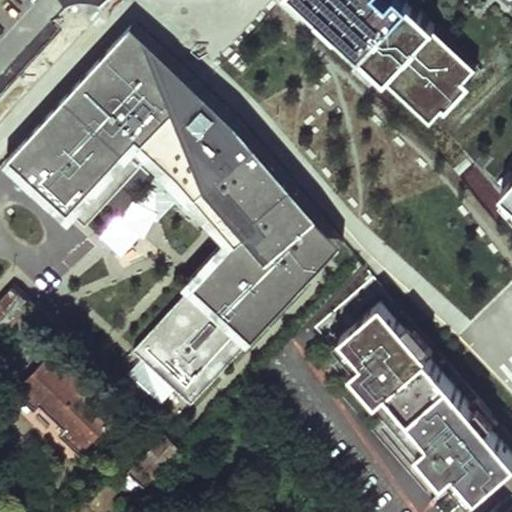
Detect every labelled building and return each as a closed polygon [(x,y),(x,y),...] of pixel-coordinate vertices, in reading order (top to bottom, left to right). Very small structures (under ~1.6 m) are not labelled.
[(331,2),(328,0),(303,0),(319,14),(331,2)] [(328,0),(331,2),(319,14),(337,30),(357,8),(432,77),(412,99),(433,119),(444,106),(448,110),(472,84),(466,78),(479,65),(436,26),(437,25),(409,0),(328,0)] [(357,8),(337,30),(412,99),(432,77),(357,8)] [(11,157),(5,163),(11,168),(68,222),(74,215),(85,224),(141,164),(225,241),(184,285),(191,291),(134,353),(193,407),(344,241),(237,116),(211,92),(135,22),(11,157)] [(511,179),(503,190),(511,197),(511,179)] [(14,287),(0,303),(0,329),(4,333),(31,303),(14,287)] [(511,457),(511,448),(380,297),(340,333),(352,347),(341,357),(452,485),(464,474),(476,489),(511,457)] [(116,417),(51,350),(11,389),(32,411),(37,406),(62,431),(57,435),(77,455),(116,417)] [(143,489),(182,447),(163,428),(123,470),(143,489)]
